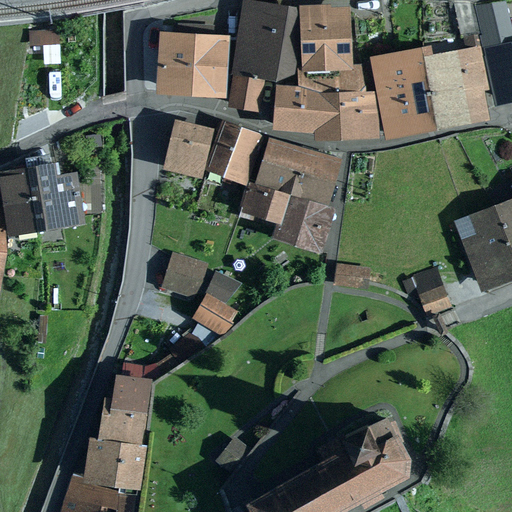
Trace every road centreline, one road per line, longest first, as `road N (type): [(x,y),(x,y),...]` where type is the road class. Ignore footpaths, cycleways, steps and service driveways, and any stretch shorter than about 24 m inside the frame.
road 1 (residential): [(137,102),(144,166),(136,265),(50,511)]
road 2 (residential): [(137,102),(203,105),(347,146)]
road 3 (residential): [(347,146),(511,113)]
road 4 (residential): [(209,0),(137,18),(137,102)]
road 5 (residential): [(347,146),(329,286)]
